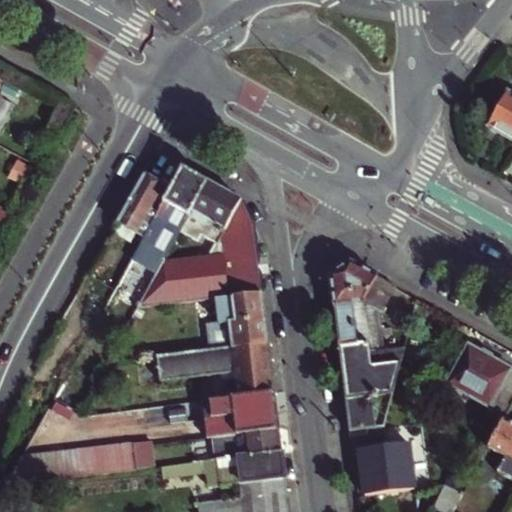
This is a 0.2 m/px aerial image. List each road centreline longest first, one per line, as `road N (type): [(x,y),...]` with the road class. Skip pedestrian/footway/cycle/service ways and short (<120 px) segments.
road 1 (primary): [(159,90),(0,397)]
road 2 (primary): [(362,164),(181,63)]
road 3 (residential): [(322,511),(295,310)]
road 4 (secondary): [(0,1),(159,90)]
road 5 (residential): [(251,141),(271,177),(295,310)]
road 6 (primary): [(357,200),(511,285)]
road 7 (residential): [(411,125),(509,0)]
road 8 (primary): [(511,247),(393,181)]
road 9 (residential): [(295,310),(304,253),(345,193)]
road 10 (secondary): [(181,63),(67,0)]
road 11 (tertiary): [(411,125),(405,0)]
